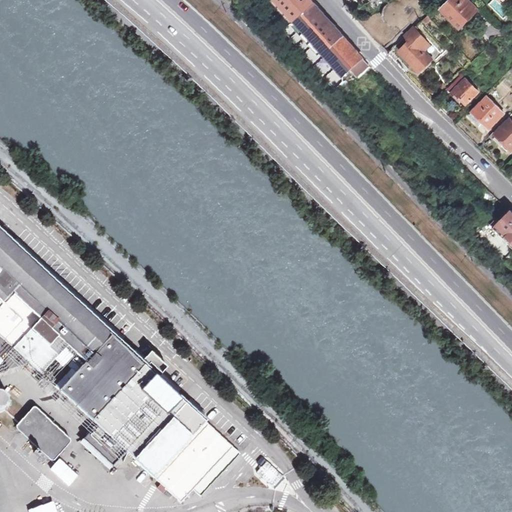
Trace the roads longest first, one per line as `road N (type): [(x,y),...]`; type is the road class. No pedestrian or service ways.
road 1 (trunk): [(137,0),(511,371)]
road 2 (trunk): [(511,341),(171,0)]
road 3 (tertiary): [(328,0),(511,195)]
